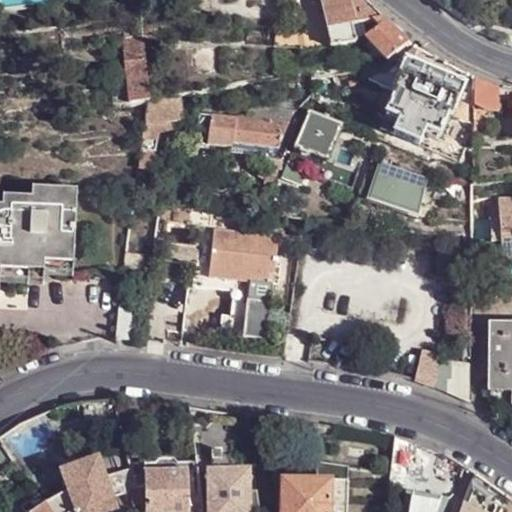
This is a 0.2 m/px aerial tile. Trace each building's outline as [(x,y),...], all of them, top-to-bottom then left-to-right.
[(322,0),(329,32),(354,27),(375,23),(387,20),(365,0),(322,0)] [(387,20),(375,23),(381,30),(390,23),(387,20)] [(381,30),(368,39),(389,63),(411,44),(390,23),(381,30)] [(354,27),(329,32),(333,48),(357,43),(354,27)] [(321,38),(305,41),(305,48),(306,54),(324,50),(321,38)] [(143,39),(125,41),(132,91),(149,88),(143,39)] [(405,60),(392,72),(402,77),(409,62),(405,60)] [(469,87),(409,62),(402,77),(395,93),(399,95),(396,100),(389,118),(444,141),(454,118),(456,120),(463,106),(469,87)] [(364,63),(334,69),(337,79),(358,77),(389,64),(389,63),(364,63)] [(334,69),(312,73),(313,83),(337,79),(334,69)] [(392,72),(371,83),(395,93),(402,77),(392,72)] [(499,88),(478,79),(477,106),(489,110),(499,113),(499,88)] [(149,88),(132,91),(134,107),(152,105),(152,103),(149,88)] [(390,96),(384,111),(389,118),(396,100),(390,96)] [(152,103),(152,105),(148,129),(148,130),(181,125),(181,122),(182,118),(178,112),(177,99),(152,103)] [(471,109),(463,106),(456,120),(471,125),(471,109)] [(489,110),(477,106),(476,137),(489,137),(489,110)] [(239,121),(237,146),(268,151),(281,152),(285,143),(299,107),(239,121)] [(346,128),(313,115),(299,151),(332,164),(346,128)] [(239,121),(216,118),(212,146),(237,149),(237,146),(239,121)] [(444,141),(389,118),(383,131),(438,155),(444,141)] [(265,187),(281,188),(282,171),(291,147),(285,143),(281,152),(268,151),(265,187)] [(146,151),(140,192),(150,192),(152,193),(156,193),(159,174),(161,165),(163,153),(146,151)] [(332,164),(299,151),(293,166),(332,182),(338,167),(332,164)] [(378,163),(365,202),(419,219),(431,181),(378,163)] [(360,175),(338,167),(332,182),(354,191),(360,175)] [(47,267),(75,269),(80,193),(36,190),(35,200),(6,198),(5,208),(0,208),(0,283),(1,284),(3,274),(46,276),(47,267)] [(511,200),(503,202),(504,220),(495,221),(496,244),(506,243),(507,264),(511,263),(511,200)] [(503,202),(493,202),(495,221),(504,220),(503,202)] [(308,222),(299,221),(297,234),(306,236),(308,222)] [(284,235),(219,226),(213,274),(246,278),(278,282),(284,235)] [(47,267),(46,276),(76,278),(75,269),(47,267)] [(3,274),(1,284),(45,286),(46,276),(3,274)] [(278,282),(246,278),(245,288),(252,289),(277,292),(278,282)] [(269,344),(277,292),(252,289),(251,305),(237,303),(235,320),(224,319),(222,337),(245,343),(269,344)] [(124,294),(122,309),(139,311),(141,296),(124,294)] [(136,341),(140,312),(139,311),(122,309),(118,341),(136,341)] [(511,326),(493,326),(493,344),(492,357),(491,378),(491,391),(511,391),(511,326)] [(446,355),(426,350),(417,381),(437,389),(448,394),(471,404),(472,367),(465,366),(458,363),(445,361),(446,355)] [(511,412),(511,391),(491,391),(491,397),(499,403),(511,412)] [(115,401),(94,403),(101,432),(122,430),(115,401)] [(211,420),(191,423),(194,445),(199,445),(204,462),(230,461),(229,456),(234,455),(231,423),(211,420)] [(333,427),(315,424),(316,453),(316,466),(333,467),(333,427)] [(398,440),(394,438),(390,474),(393,475),(398,440)] [(0,439),(0,479),(19,465),(0,439)] [(405,442),(398,440),(393,475),(398,476),(405,442)] [(412,446),(405,442),(398,476),(407,479),(412,446)] [(412,446),(407,479),(431,484),(438,455),(412,446)] [(62,471),(69,492),(43,500),(50,511),(117,511),(118,511),(114,499),(123,495),(138,491),(134,475),(133,467),(130,458),(121,461),(124,473),(108,478),(101,458),(62,471)] [(316,466),(317,482),(332,483),(333,467),(316,466)] [(348,467),(333,467),(332,483),(347,483),(348,467)] [(252,511),(251,471),(208,472),(208,511),(252,511)] [(202,511),(208,511),(208,472),(198,473),(202,511)] [(189,511),(188,473),(146,475),(147,511),(189,511)] [(317,482),(283,481),(281,511),(331,511),(332,483),(317,482)] [(482,481),(478,490),(488,498),(485,504),(488,510),(487,511),(501,511),(508,498),(482,481)] [(331,511),(347,511),(347,483),(332,483),(331,511)] [(50,511),(43,500),(39,495),(21,509),(23,511),(50,511)] [(469,495),(465,506),(474,511),(487,511),(488,510),(485,504),(469,495)] [(511,511),(511,502),(508,498),(501,511),(511,511)]
